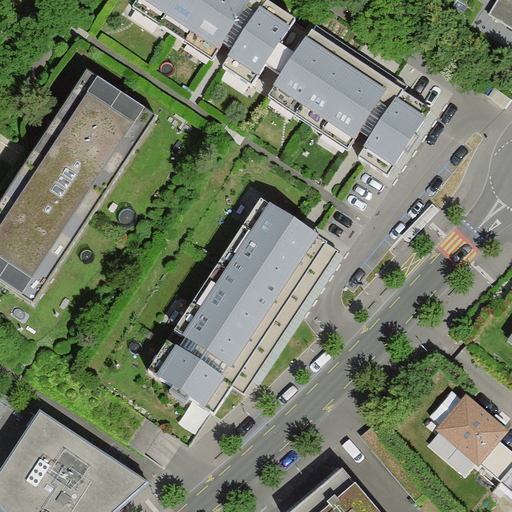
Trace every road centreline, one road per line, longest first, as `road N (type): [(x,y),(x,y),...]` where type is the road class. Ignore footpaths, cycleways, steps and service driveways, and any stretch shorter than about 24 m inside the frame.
road 1 (primary): [(511,191),(181,511)]
road 2 (tertiary): [(195,511),(308,409),(511,196)]
